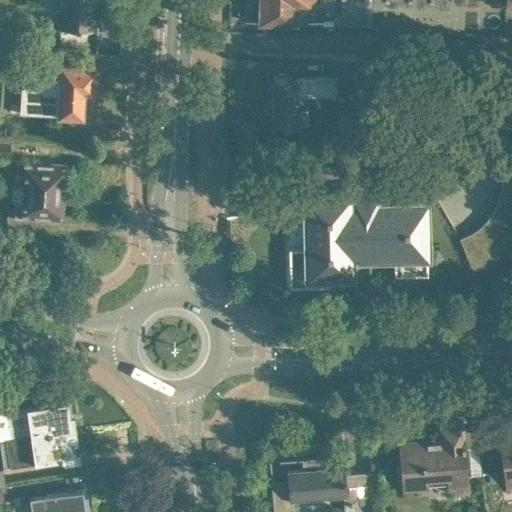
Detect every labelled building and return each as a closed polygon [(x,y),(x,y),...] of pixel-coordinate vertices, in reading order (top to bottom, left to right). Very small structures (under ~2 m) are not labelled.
[(59,0),(60,0),(59,14),(59,28),(79,29),(94,30),(94,0),(59,0)] [(246,0),(246,21),(279,22),(381,25),(381,7),(447,8),(447,4),(465,4),(505,4),(504,0),(246,0)] [(330,83),(366,84),(367,58),(331,57),(330,83)] [(23,75),(21,112),(58,114),(58,116),(62,116),(63,119),(72,119),(73,116),(83,117),(84,93),(91,93),(93,93),(94,94),(94,92),(95,85),(95,82),(98,81),(99,72),(96,71),(96,68),(61,66),(60,77),(23,75)] [(271,80),(273,127),(300,127),(299,94),(319,93),(318,79),(298,80),(298,79),(288,79),(288,72),(272,73),(272,80),(271,80)] [(11,132),(0,131),(0,152),(10,153),(11,132)] [(469,137),(457,138),(457,146),(469,145),(469,137)] [(477,137),(469,137),(469,145),(469,149),(477,149),(477,137)] [(439,138),(427,139),(427,147),(439,146),(439,138)] [(451,138),(439,138),(439,146),(451,146),(451,138)] [(28,159),(9,158),(8,172),(12,172),(11,187),(25,188),(65,191),(66,175),(62,175),(62,164),(42,163),(28,163),(28,159)] [(511,171),(502,172),(502,183),(501,193),(497,204),(493,214),(486,223),(478,230),(469,236),(459,241),(473,273),(487,266),(500,257),(511,246),(511,245),(511,171)] [(11,187),(10,202),(15,203),(14,216),(25,217),(25,215),(60,217),(60,206),(64,206),(65,191),(25,188),(11,187)] [(383,196),(309,198),(311,278),(355,276),(354,252),(361,252),(362,258),(398,257),(398,275),(431,274),(430,231),(421,232),(420,208),(405,208),(404,205),(383,206),(383,196)] [(7,411),(11,438),(73,429),(72,419),(70,419),(67,401),(7,411)] [(7,411),(0,411),(0,439),(5,439),(11,438),(7,411)] [(441,439),(399,443),(403,489),(467,484),(462,427),(440,429),(441,439)] [(5,439),(9,467),(15,466),(76,457),(73,438),(75,437),(73,429),(11,438),(5,439)] [(511,433),(500,435),(507,485),(511,484),(511,433)] [(273,479),(272,479),(273,511),(292,511),(291,499),(303,498),(342,495),(343,503),(355,503),(355,511),(369,511),(373,472),(361,472),(345,473),(344,466),(328,467),(328,457),(328,456),(303,457),(303,459),(303,468),(302,468),(288,469),(288,478),(273,479)] [(81,511),(78,489),(28,496),(29,497),(24,498),(26,511),(41,509),(41,511),(81,511)]
